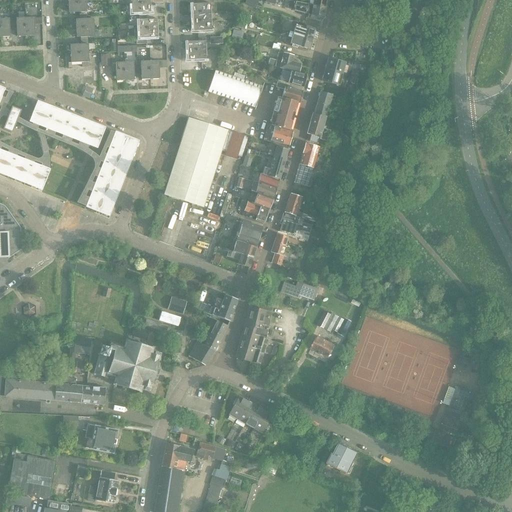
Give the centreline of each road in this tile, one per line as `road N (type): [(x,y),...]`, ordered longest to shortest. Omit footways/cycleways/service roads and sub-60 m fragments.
road 1 (tertiary): [(508,502),(411,465),(220,370)]
road 2 (residential): [(324,43),(249,284)]
road 3 (tertiary): [(146,511),(175,397),(189,379),(220,370)]
road 4 (unclassified): [(511,261),(475,181),(461,106)]
road 5 (residential): [(118,234),(249,284)]
road 6 (residential): [(155,133),(174,109),(172,0)]
